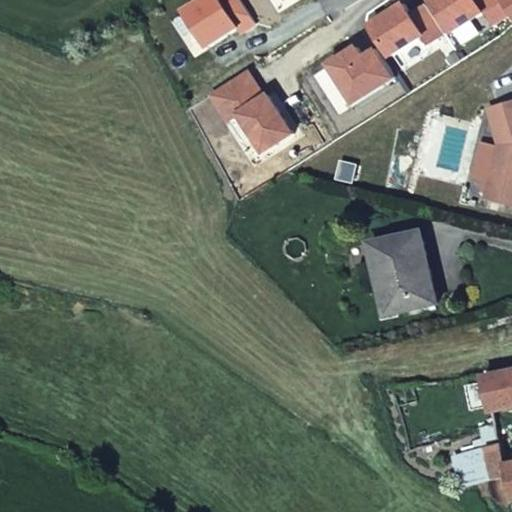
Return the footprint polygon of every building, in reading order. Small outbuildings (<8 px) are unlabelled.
[(390,74),(501,3),(498,0),(415,0),(364,34),(390,74)] [(511,102),(489,109),(499,145),(485,199),(511,205),(511,102)] [(386,268),(396,313),(438,304),(423,235),(374,245),(379,269),(386,268)] [(389,314),(396,313),(386,268),(379,269),(389,314)] [(511,372),(485,379),(492,413),(511,408),(511,372)] [(489,448),(503,444),(499,425),(485,430),(489,448)] [(511,464),(508,465),(503,444),(489,448),(450,457),(456,483),(458,490),(464,489),(497,481),(511,477),(511,479),(511,464)]
